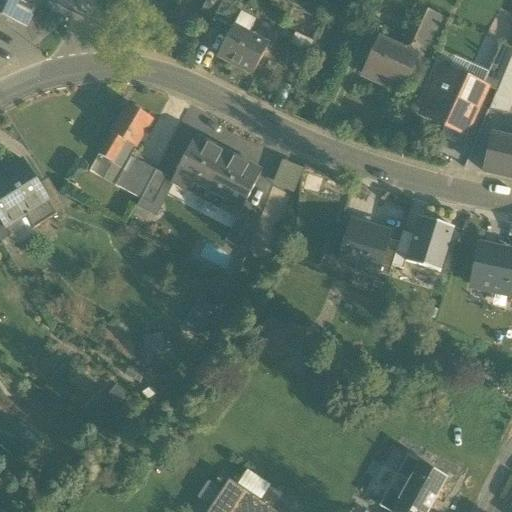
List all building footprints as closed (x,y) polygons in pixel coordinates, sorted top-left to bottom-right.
[(0,0),(0,16),(24,27),(36,0),(0,0)] [(222,0),(213,19),(227,27),(238,5),(227,0),(222,0)] [(401,48),(417,55),(435,15),(419,8),(401,48)] [(241,12),(233,28),(247,35),(256,20),(241,12)] [(418,56),(429,61),(447,20),(435,15),(417,55),(418,56)] [(217,57),(252,75),(268,46),(247,35),(233,28),(217,57)] [(313,44),(295,34),(289,44),(302,50),(307,53),(313,44)] [(362,74),(402,92),(418,56),(417,55),(401,48),(379,38),(362,74)] [(484,88),(496,93),(504,75),(511,54),(511,49),(501,45),(488,74),(482,86),(485,87),(484,88)] [(307,53),(302,50),(291,72),(300,76),(310,54),(307,53)] [(454,59),(448,71),(482,86),(488,74),(454,59)] [(443,68),(435,86),(440,88),(448,71),(443,68)] [(442,128),(462,137),(484,88),(485,87),(482,86),(448,71),(440,88),(435,86),(424,109),(446,119),(442,128)] [(511,106),(511,78),(504,75),(496,93),(488,112),(508,116),(511,106)] [(109,134),(111,135),(125,143),(136,149),(152,121),(126,105),(109,134)] [(420,118),(442,128),(446,119),(424,109),(420,118)] [(98,156),(113,165),(125,143),(111,135),(98,156)] [(484,173),(511,179),(511,141),(492,138),(484,173)] [(174,183),(205,199),(226,159),(212,151),(213,150),(194,140),(193,141),(173,180),(172,182),(174,183)] [(136,149),(125,143),(113,165),(123,171),(130,159),(136,149)] [(114,186),(141,200),(155,172),(130,159),(123,171),(114,186)] [(241,166),(226,159),(205,199),(239,216),(240,215),(260,176),(261,175),(242,165),(241,166)] [(273,179),(295,186),(301,166),(279,160),(273,179)] [(26,216),(34,229),(56,215),(38,186),(22,162),(0,175),(0,219),(6,229),(7,228),(26,216)] [(123,171),(113,165),(104,180),(114,186),(123,171)] [(167,178),(155,172),(141,200),(153,206),(167,178)] [(153,206),(141,200),(136,208),(156,218),(174,183),(172,182),(173,180),(167,178),(153,206)] [(38,186),(56,215),(66,209),(48,180),(38,186)] [(237,248),(246,219),(240,215),(239,216),(226,242),(237,248)] [(7,228),(12,235),(18,245),(36,233),(34,229),(26,216),(7,228)] [(454,229),(419,218),(413,236),(405,263),(439,274),(454,229)] [(0,241),(0,243),(12,235),(7,228),(6,229),(0,219),(0,241)] [(237,248),(249,252),(258,223),(246,219),(237,248)] [(366,227),(351,222),(339,261),(357,266),(355,272),(375,278),(376,275),(387,240),(388,236),(365,229),(366,227)] [(391,267),(403,271),(405,263),(413,236),(402,233),(399,244),(391,267)] [(14,248),(18,245),(12,235),(0,243),(10,257),(16,253),(17,252),(14,248)] [(387,240),(376,275),(388,278),(391,267),(399,244),(387,240)] [(511,253),(481,247),(473,287),(510,295),(510,294),(511,287),(511,253)] [(16,253),(10,257),(18,271),(25,267),(16,253)] [(180,327),(198,337),(215,309),(198,299),(180,327)] [(283,357),(300,334),(280,319),(263,343),(283,357)] [(142,338),(145,358),(165,355),(161,335),(142,338)] [(108,396),(119,405),(128,395),(116,386),(108,396)] [(389,488),(379,507),(387,511),(428,511),(447,479),(407,457),(396,476),(408,482),(401,495),(389,488)] [(247,471),(236,487),(259,502),(270,486),(247,471)] [(396,476),(389,488),(401,495),(408,482),(396,476)] [(196,499),(211,508),(222,491),(208,482),(196,499)] [(211,508),(208,511),(274,511),(259,502),(236,487),(229,482),(222,491),(211,508)]
